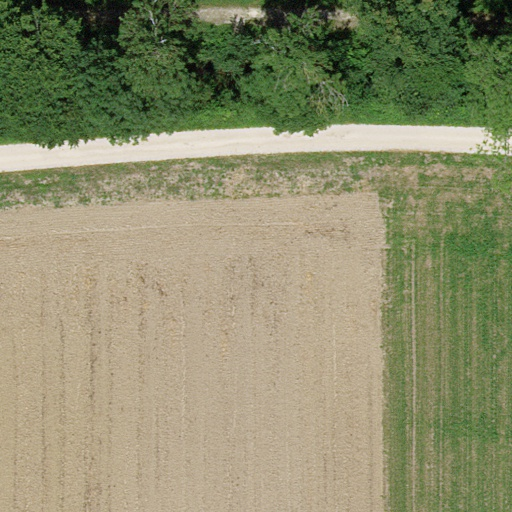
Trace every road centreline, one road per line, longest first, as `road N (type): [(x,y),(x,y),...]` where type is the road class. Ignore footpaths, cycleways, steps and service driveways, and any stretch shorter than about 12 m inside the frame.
road 1 (track): [(0,178),(511,149)]
road 2 (track): [(0,8),(261,3),(511,10)]
